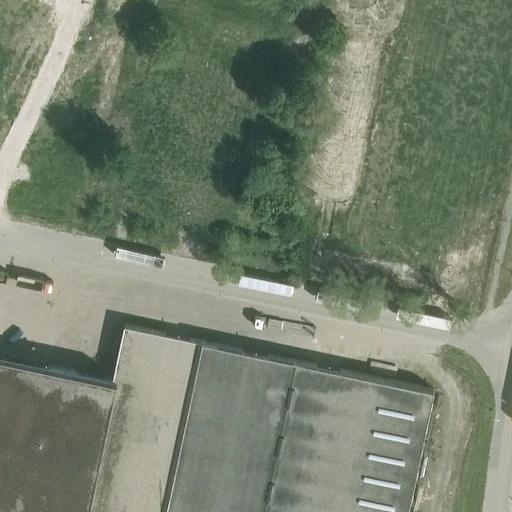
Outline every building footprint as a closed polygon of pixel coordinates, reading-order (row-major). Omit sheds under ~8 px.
[(0,54),(4,55),(6,44),(14,45),(15,39),(20,39),(20,37),(0,34),(0,16),(17,19),(19,0),(13,0),(12,12),(0,10),(0,54)] [(34,0),(24,46),(36,49),(46,0),(34,0)] [(171,207),(176,178),(216,185),(240,50),(199,43),(197,56),(156,49),(130,199),(171,207)] [(402,208),(479,219),(491,135),(475,133),(473,148),(463,147),(464,142),(456,141),(453,166),(446,165),(443,182),(433,180),(432,186),(420,185),(421,178),(407,175),(402,208)] [(44,176),(50,147),(18,141),(12,170),(44,176)] [(0,511),(407,511),(434,388),(367,375),(125,325),(114,378),(0,353),(0,511)]
